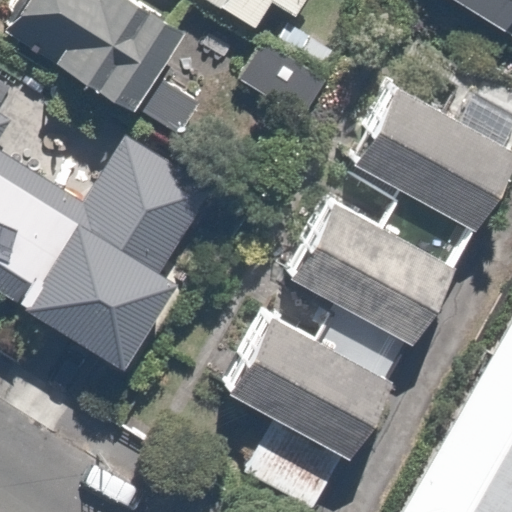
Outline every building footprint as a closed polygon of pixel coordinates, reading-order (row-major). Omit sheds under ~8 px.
[(135,0),(0,0),(0,33),(164,130),(197,92),(140,62),(167,18),(135,0)] [(209,0),(255,25),(269,4),(299,19),(309,0),(209,0)] [(511,0),(457,0),(511,34),(511,0)] [(511,88),(472,66),(450,109),(378,74),(343,146),(479,212),(511,143),(511,138),(505,135),(511,121),(511,88)] [(0,126),(9,111),(0,106),(0,294),(108,357),(205,187),(113,131),(76,189),(0,145),(0,126)] [(448,244),(325,181),(281,267),(404,331),(448,244)] [(511,511),(511,287),(381,511),(511,511)] [(301,499),(335,445),(383,365),(264,293),(216,372),(272,406),(237,463),(301,499)]
